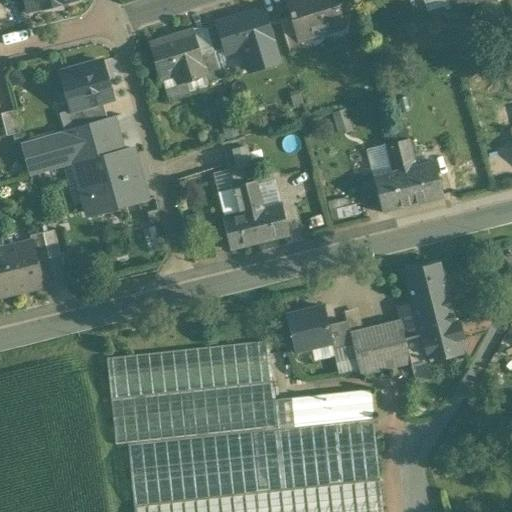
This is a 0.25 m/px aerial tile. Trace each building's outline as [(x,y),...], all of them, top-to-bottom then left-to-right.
[(23,0),(26,12),(43,8),(43,10),(60,6),(59,4),(75,0),(23,0)] [(335,0),(292,0),(286,2),(290,17),(298,40),(299,40),(343,26),(335,0)] [(449,0),(452,9),(482,0),(481,0),(449,0)] [(263,10),(217,24),(225,49),(226,54),(242,49),(249,72),(279,63),(263,10)] [(290,17),(279,20),(290,55),(303,51),(299,40),(298,40),(290,17)] [(206,30),(214,52),(225,49),(217,26),(206,30)] [(191,28),(193,31),(201,57),(214,52),(206,30),(191,28)] [(193,31),(149,45),(160,81),(182,74),(185,84),(206,77),(207,77),(201,57),(193,31)] [(222,80),(214,52),(201,57),(207,77),(206,77),(208,85),(222,80)] [(102,62),(63,73),(73,111),(74,112),(103,104),(113,101),(102,62)] [(103,104),(74,112),(73,111),(68,112),(73,129),(107,120),(103,104)] [(13,111),(1,114),(7,137),(18,134),(13,111)] [(222,117),(224,137),(236,136),(235,116),(222,117)] [(73,129),(66,132),(66,133),(70,148),(112,136),(107,120),(73,129)] [(66,133),(21,145),(29,173),(73,160),(70,148),(66,133)] [(131,149),(117,153),(112,136),(70,148),(73,160),(79,159),(90,201),(117,193),(121,209),(146,202),(131,149)] [(245,137),(222,144),(233,187),(256,182),(245,137)] [(430,143),(435,162),(454,157),(449,138),(430,143)] [(409,140),(397,143),(404,170),(415,167),(409,140)] [(397,143),(386,146),(392,173),(404,170),(397,143)] [(386,146),(367,151),(373,178),(392,173),(386,146)] [(415,167),(404,170),(413,206),(443,198),(435,162),(415,167)] [(471,169),(452,175),(457,194),(477,189),(471,169)] [(392,173),(373,178),(382,213),(413,206),(404,170),(392,173)] [(203,175),(188,179),(192,194),(207,190),(203,175)] [(256,182),(233,187),(235,194),(220,198),(225,218),(222,218),(230,250),(289,236),(281,204),(263,208),(256,182)] [(355,203),(333,209),(336,220),(358,215),(355,203)] [(42,233),(30,236),(31,243),(32,243),(37,261),(49,259),(42,233)] [(4,250),(2,238),(0,238),(0,296),(3,295),(2,293),(14,290),(4,250)] [(31,243),(4,250),(14,290),(26,287),(27,289),(43,286),(37,261),(32,243),(31,243)] [(420,334),(405,338),(411,364),(410,364),(411,367),(427,363),(427,364),(463,355),(459,341),(464,339),(460,323),(455,324),(439,262),(404,271),(420,334)] [(323,307),(286,316),(295,353),(331,344),(332,343),(328,326),(323,307)] [(347,321),(328,326),(332,343),(331,344),(332,350),(352,346),(353,346),(350,333),(347,321)] [(400,321),(350,333),(353,346),(352,346),(359,376),(410,364),(411,364),(405,338),(400,321)] [(268,341),(106,358),(116,444),(127,443),(134,511),(382,511),(370,390),(321,395),(324,424),(278,429),(268,341)]
